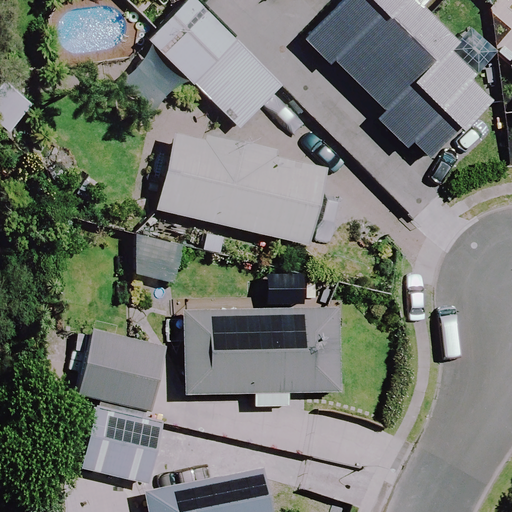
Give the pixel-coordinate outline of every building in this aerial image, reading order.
[(181,78),(234,131),(276,89),(229,42),(270,0),(186,0),(145,42),(152,49),(115,88),(145,116),(181,78)] [(454,40),(439,0),(383,0),(303,30),(323,83),(350,73),(372,133),(449,105),(429,49),(454,40)] [(27,110),(9,92),(0,100),(0,137),(1,138),(27,110)] [(488,151),(474,120),(442,134),(456,165),(488,151)] [(320,170),(168,133),(148,211),(300,249),(320,170)] [(168,287),(176,247),(134,238),(126,278),(168,287)] [(56,408),(129,422),(140,424),(154,352),(134,348),(138,325),(74,313),(56,408)] [(331,396),(330,315),(179,317),(180,398),(331,396)] [(140,424),(129,422),(116,485),(146,491),(159,428),(140,424)] [(270,511),(266,475),(147,492),(149,511),(270,511)]
